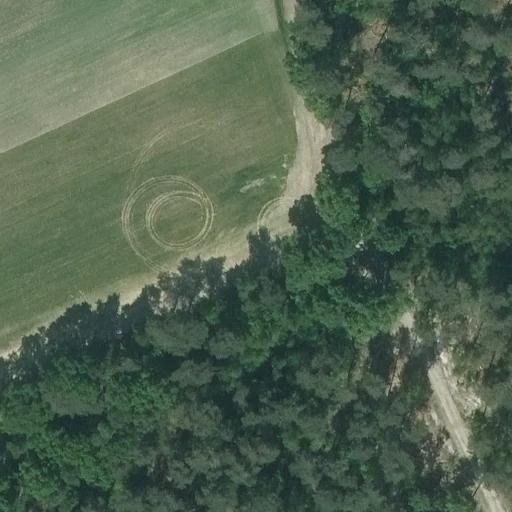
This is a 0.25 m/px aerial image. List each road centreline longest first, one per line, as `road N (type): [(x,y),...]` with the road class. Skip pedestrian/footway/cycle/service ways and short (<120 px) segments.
road 1 (track): [(359,225),(0,385)]
road 2 (track): [(359,225),(486,511)]
road 3 (track): [(297,0),(359,225)]
